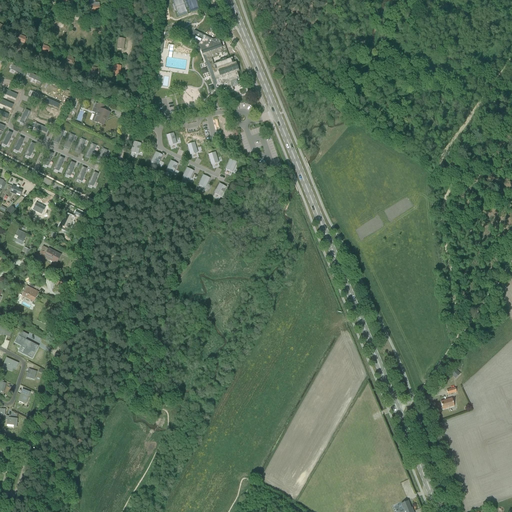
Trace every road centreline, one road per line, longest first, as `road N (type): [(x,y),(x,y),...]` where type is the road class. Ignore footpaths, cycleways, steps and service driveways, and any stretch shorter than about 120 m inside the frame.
road 1 (primary): [(437,511),(276,115)]
road 2 (unclassified): [(6,511),(71,307)]
road 3 (track): [(511,261),(420,392),(387,410)]
road 4 (residential): [(138,94),(0,41)]
road 5 (primary): [(276,115),(229,0)]
